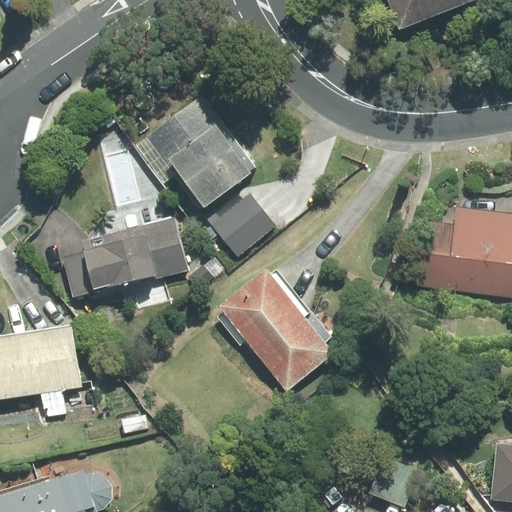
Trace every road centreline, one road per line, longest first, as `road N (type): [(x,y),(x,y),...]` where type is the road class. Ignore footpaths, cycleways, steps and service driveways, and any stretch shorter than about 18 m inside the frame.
road 1 (residential): [(260,0),(304,62),(376,107),(427,113),(511,105)]
road 2 (residential): [(0,105),(147,0)]
